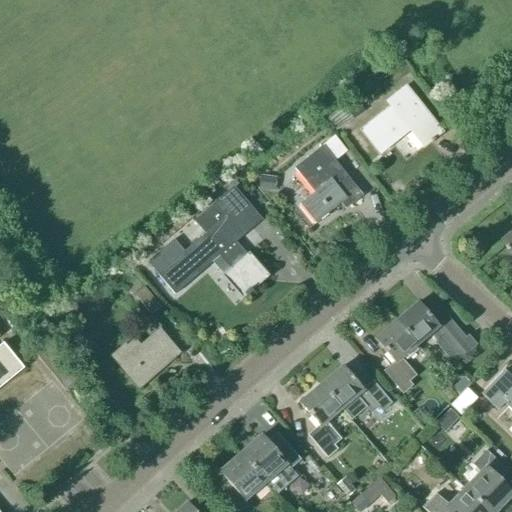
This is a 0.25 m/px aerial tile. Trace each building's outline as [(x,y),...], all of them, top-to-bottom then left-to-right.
[(442,134),(405,88),(386,103),(390,108),(361,132),(379,155),(409,132),(423,149),(431,143),(432,144),(434,142),(434,141),(442,134)] [(344,108),(327,119),(336,132),(364,113),(357,104),(347,111),(344,108)] [(362,197),(322,147),(294,170),(306,185),(308,183),(316,193),(299,206),(314,225),(346,200),(351,206),(362,197)] [(274,193),(277,178),(260,176),(258,190),(274,193)] [(244,258),(233,246),(261,221),(233,188),(193,223),(203,236),(157,276),(174,296),(218,258),(229,270),(221,277),(222,278),(227,273),(245,294),(243,295),(245,297),(241,300),(242,301),(269,278),(248,254),(244,258)] [(153,317),(163,309),(146,289),(136,297),(153,317)] [(395,322),(416,347),(429,336),(453,365),(472,349),(447,319),(437,328),(417,304),(395,322)] [(416,347),(395,322),(374,340),(394,364),(381,375),(400,397),(414,386),(411,382),(410,383),(403,375),(424,357),(416,347)] [(179,355),(159,332),(140,348),(134,342),(126,349),(124,347),(112,358),(139,389),(179,355)] [(65,393),(81,380),(47,338),(31,351),(65,393)] [(0,346),(0,388),(23,370),(3,345),(0,346)] [(341,411),(350,423),(367,409),(371,414),(378,408),(382,412),(390,405),(372,383),(362,392),(342,368),(320,386),(341,411)] [(511,379),(504,371),(481,395),(498,411),(504,405),(511,412),(511,379)] [(325,424),(341,411),(320,386),(299,404),(319,428),(309,437),(327,458),(335,451),(332,447),(339,441),(325,424)] [(459,417),(475,400),(468,392),(451,409),(459,417)] [(289,470),(300,461),(277,435),(267,443),(261,437),(240,455),(265,484),(276,496),(296,478),(289,470)] [(465,490),(487,511),(496,511),(511,495),(511,494),(499,482),(507,473),(486,452),(472,466),(481,474),(465,490)] [(244,502),(265,484),(240,455),(219,474),(224,480),(214,489),(234,511),(241,511),(248,506),(244,502)] [(345,479),(336,486),(346,498),(355,491),(345,479)] [(379,479),(360,496),(369,506),(379,497),(388,489),(379,479)] [(487,511),(465,490),(448,508),(435,495),(422,509),(425,511),(487,511)]
